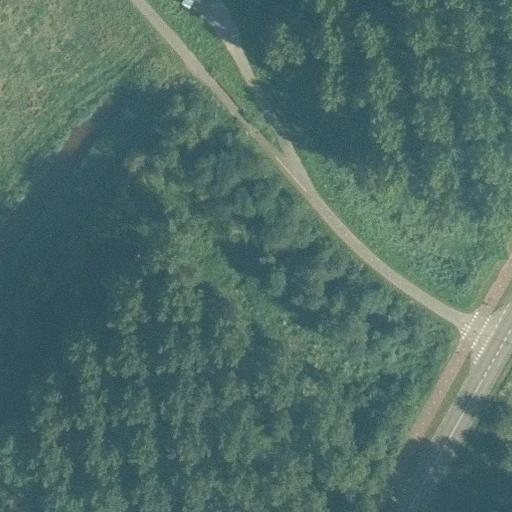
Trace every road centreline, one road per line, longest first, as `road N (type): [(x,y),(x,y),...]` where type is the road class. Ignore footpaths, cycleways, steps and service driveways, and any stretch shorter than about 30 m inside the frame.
road 1 (unclassified): [(501,346),(370,261),(259,139)]
road 2 (tertiary): [(406,511),(501,346)]
road 3 (unclassified): [(215,91),(136,0)]
